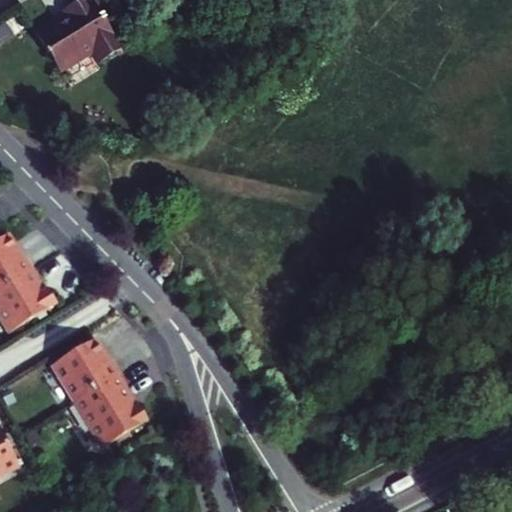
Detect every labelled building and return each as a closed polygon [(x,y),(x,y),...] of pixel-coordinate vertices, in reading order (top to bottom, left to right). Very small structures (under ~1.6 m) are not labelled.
[(38,33),(61,72),(95,52),(101,62),(121,49),(91,0),(84,0),(63,13),(65,17),(38,33)] [(123,75),(115,81),(130,104),(138,99),(123,75)] [(0,243),(0,292),(34,272),(27,261),(24,264),(8,238),(0,243)] [(34,272),(0,292),(0,316),(12,335),(57,307),(48,291),(46,292),(34,272)] [(92,343),(49,369),(72,407),(118,379),(122,377),(109,357),(103,360),(92,343)] [(118,379),(72,407),(100,453),(146,425),(118,379)] [(0,478),(17,470),(0,437),(0,478)]
